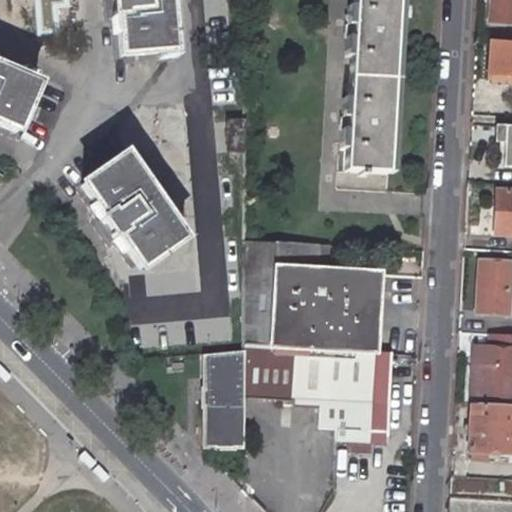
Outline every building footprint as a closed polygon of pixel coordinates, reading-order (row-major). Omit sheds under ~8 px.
[(164,0),(109,0),(111,18),(117,17),(121,53),(169,48),(164,0)] [(352,0),(352,3),(346,3),(343,55),(349,56),(347,98),(341,97),(338,147),(344,148),(342,171),(386,173),(395,0),(352,0)] [(511,0),(491,0),(489,20),(511,22),(511,0)] [(511,42),(492,40),(490,69),(491,69),(503,70),(503,71),(503,77),(503,80),(511,81),(511,42)] [(489,79),(503,80),(503,77),(503,71),(503,70),(491,69),(490,69),(489,79)] [(0,125),(14,132),(35,87),(0,71),(0,125)] [(244,118),(224,117),(224,148),(243,148),(244,118)] [(511,160),(511,124),(500,123),(498,139),(505,139),(505,160),(511,160)] [(183,239),(123,156),(82,186),(104,216),(100,220),(116,242),(121,239),(142,268),(183,239)] [(511,187),(499,186),(497,211),(503,212),(502,228),(511,229),(511,187)] [(244,240),(243,351),(243,352),(372,354),(377,273),(317,268),(319,245),(244,240)] [(511,263),(511,259),(486,257),(484,286),(493,287),(491,310),(511,311),(511,284),(510,284),(511,263)] [(482,309),(491,310),(493,287),(484,286),(482,309)] [(471,393),(511,395),(511,332),(491,330),(490,345),(473,343),(471,393)] [(243,352),(243,351),(201,355),(202,450),(242,450),(243,400),(243,352)] [(372,354),(243,352),(243,400),(293,402),(293,408),(319,410),(318,430),(334,430),(334,442),(385,443),(389,354),(372,354)] [(511,402),(471,401),(469,442),(493,443),(497,444),(511,444),(511,402)] [(468,454),(493,456),(493,443),(469,442),(468,454)] [(511,511),(511,480),(451,477),(449,511),(511,511)]
